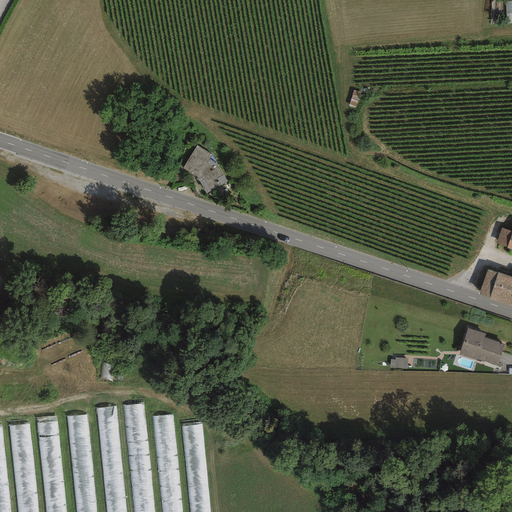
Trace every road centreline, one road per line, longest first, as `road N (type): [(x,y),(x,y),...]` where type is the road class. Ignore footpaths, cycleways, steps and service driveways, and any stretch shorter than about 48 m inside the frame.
road 1 (secondary): [(0,139),(511,312)]
road 2 (track): [(0,408),(65,388),(150,390),(190,403),(267,465)]
